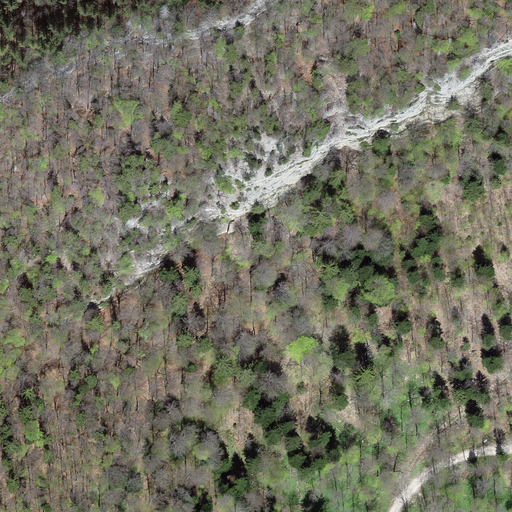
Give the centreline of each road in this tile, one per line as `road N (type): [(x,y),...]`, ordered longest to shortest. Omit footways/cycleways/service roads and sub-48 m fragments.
road 1 (track): [(400,498),(403,476),(434,433),(511,366)]
road 2 (track): [(511,447),(455,457),(417,481),(393,511)]
